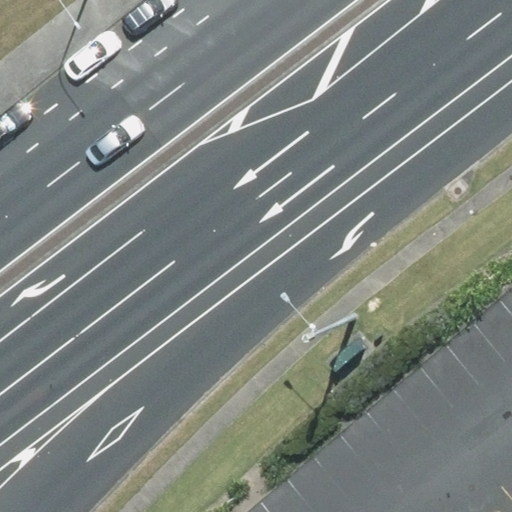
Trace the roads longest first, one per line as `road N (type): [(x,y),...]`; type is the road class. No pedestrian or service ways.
road 1 (primary): [(511,45),(38,511)]
road 2 (primary): [(511,11),(0,402)]
road 3 (primary): [(0,216),(288,0)]
